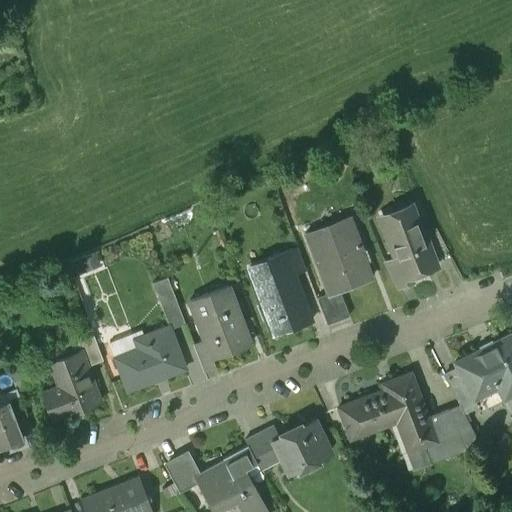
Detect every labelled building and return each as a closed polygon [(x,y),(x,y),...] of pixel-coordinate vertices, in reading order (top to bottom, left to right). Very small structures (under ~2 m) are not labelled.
[(408,205),(393,211),(394,212),(379,218),(389,246),(391,245),(395,255),(398,254),(405,272),(408,271),(420,266),(421,268),(434,263),(425,239),(422,240),(419,234),(421,234),(415,218),(413,219),(408,205)] [(304,233),(327,293),(328,295),(339,290),(371,278),(360,251),(362,250),(349,216),(304,233)] [(297,247),(285,252),(293,274),(305,270),(297,247)] [(96,249),(73,254),(76,266),(99,261),(96,249)] [(273,335),(311,321),(293,274),(285,252),(246,266),(273,335)] [(395,255),(384,259),(398,286),(411,281),(408,271),(405,272),(398,254),(395,255)] [(167,277),(153,282),(169,325),(170,328),(185,322),(167,277)] [(212,357),(250,343),(228,286),(190,300),(199,324),(206,321),(212,337),(204,340),(211,358),(212,357)] [(349,316),(339,290),(328,295),(327,293),(316,297),(326,325),(349,316)] [(170,328),(169,325),(135,338),(138,347),(115,356),(127,390),(186,368),(170,328)] [(511,333),(454,362),(457,369),(470,395),(500,380),(508,396),(511,393),(511,333)] [(81,350),(88,367),(103,361),(93,335),(78,341),(81,350)] [(215,365),(212,357),(211,358),(204,340),(193,344),(203,369),(215,365)] [(57,386),(41,392),(52,420),(101,402),(88,367),(81,350),(48,363),(57,386)] [(20,365),(7,370),(16,391),(29,385),(20,365)] [(470,395),(457,369),(444,375),(459,405),(463,413),(476,406),(470,395)] [(407,450),(435,440),(427,417),(410,372),(391,379),(393,385),(337,406),(349,438),(396,421),(407,450)] [(7,397),(8,399),(16,420),(27,415),(18,393),(7,397)] [(0,402),(0,447),(23,438),(16,420),(8,399),(0,402)] [(435,440),(407,450),(414,467),(479,443),(463,413),(459,405),(427,417),(435,440)] [(277,451),(288,473),(298,467),(300,468),(301,469),(302,470),(304,471),(305,471),(307,471),(309,471),(310,470),(312,469),(313,468),(314,467),(314,465),(315,463),(314,461),(314,459),(329,452),(312,419),(278,436),(271,440),(277,451)] [(256,462),(277,451),(271,440),(278,436),(272,425),(244,439),(246,443),(256,462)] [(241,511),(266,511),(243,469),(256,462),(246,443),(220,458),(221,460),(194,475),(197,481),(194,482),(208,508),(222,501),(225,507),(236,501),(241,511)] [(178,491),(194,482),(197,481),(194,475),(183,454),(164,465),(178,491)] [(136,480),(81,501),(81,499),(79,500),(83,511),(150,511),(137,477),(135,478),(136,480)]
